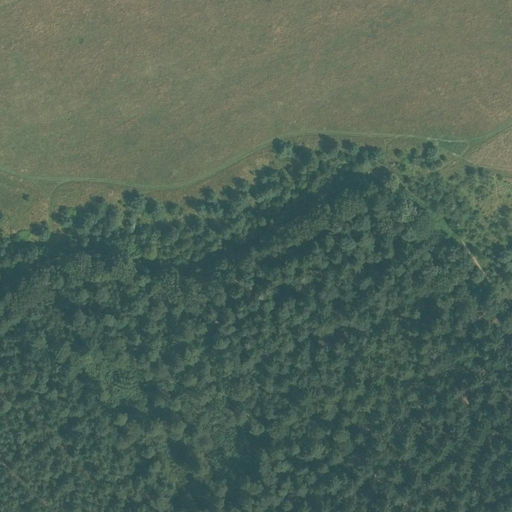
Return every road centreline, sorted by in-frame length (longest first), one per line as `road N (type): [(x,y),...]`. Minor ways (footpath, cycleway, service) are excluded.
road 1 (unknown): [(0,286),(82,253),(130,255),(179,283),(385,184),(503,301)]
road 2 (track): [(0,179),(52,192),(101,184),(170,195),(314,136),(424,141),(470,153),(511,127)]
road 3 (track): [(503,301),(469,314),(280,511)]
